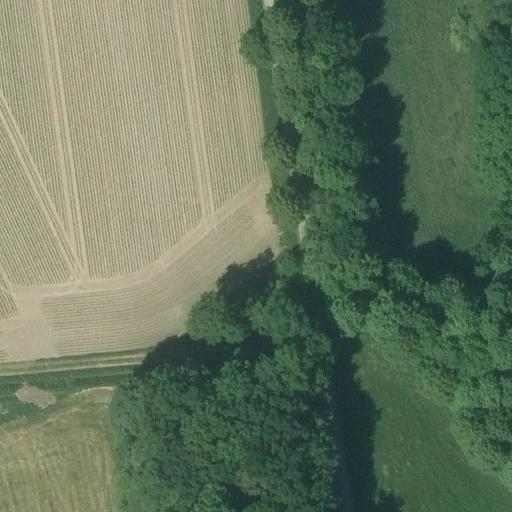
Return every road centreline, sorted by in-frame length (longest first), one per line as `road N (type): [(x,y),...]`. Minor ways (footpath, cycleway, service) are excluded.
road 1 (track): [(267,0),(345,511)]
road 2 (track): [(0,373),(293,347),(313,326)]
